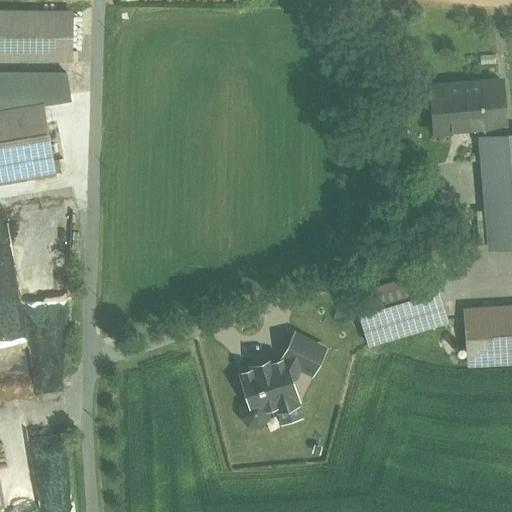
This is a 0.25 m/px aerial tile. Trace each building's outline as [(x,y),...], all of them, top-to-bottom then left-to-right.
[(0,12),(0,59),(71,60),(72,13),(0,12)] [(365,72),(382,105),(405,93),(387,60),(365,72)] [(66,72),(0,72),(0,183),(56,174),(44,104),(71,101),(66,72)] [(502,80),(429,86),(433,134),(452,132),(452,124),(483,120),(485,137),(506,135),(502,80)] [(511,134),(506,135),(485,137),(480,137),(488,222),(478,223),(480,244),(490,243),(491,250),(511,247),(511,134)] [(419,182),(393,187),(401,230),(427,225),(419,182)] [(433,276),(355,297),(368,344),(418,331),(446,324),(433,276)] [(511,307),(463,310),(466,366),(511,363),(511,307)] [(327,350),(295,335),(282,362),(240,377),(253,419),(301,402),(295,379),(301,373),(312,378),(327,350)]
